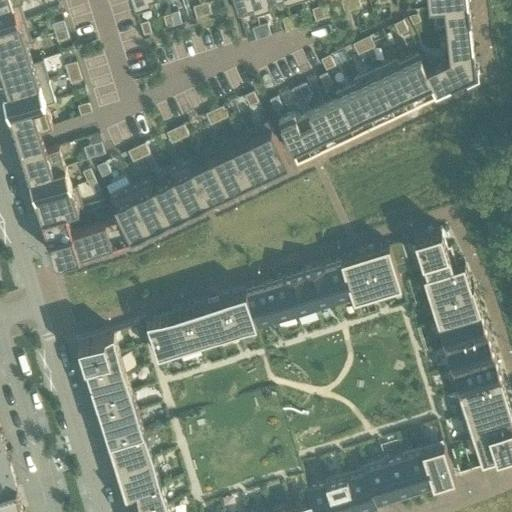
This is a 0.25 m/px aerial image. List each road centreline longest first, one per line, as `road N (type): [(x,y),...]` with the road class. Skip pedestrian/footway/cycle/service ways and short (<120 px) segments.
road 1 (residential): [(101,511),(37,308)]
road 2 (residential): [(0,332),(56,511)]
road 3 (residential): [(37,308),(0,185)]
